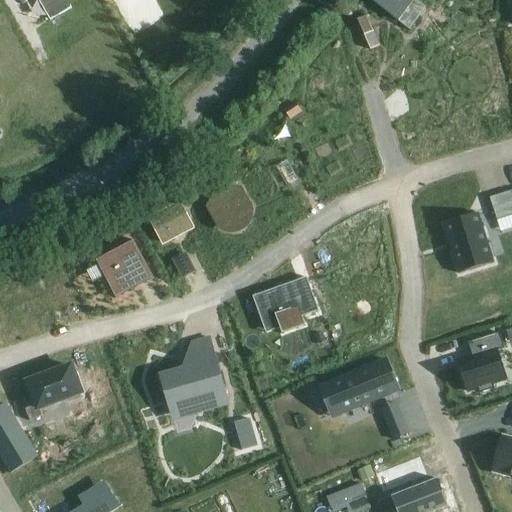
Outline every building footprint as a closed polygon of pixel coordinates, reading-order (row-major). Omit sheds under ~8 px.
[(42,0),(14,0),(22,12),(43,0),(42,0)] [(373,0),(372,2),(398,22),(415,1),(414,0),(373,0)] [(367,17),(357,21),(364,36),(373,32),(367,17)] [(76,35),(61,75),(73,82),(68,97),(95,111),(110,71),(88,60),(94,44),(76,35)] [(209,204),(207,208),(208,209),(218,227),(240,228),(252,209),(241,189),(221,189),(219,189),(218,191),(215,195),(210,203),(209,204)] [(511,191),(489,199),(497,221),(511,216),(511,191)] [(180,205),(151,220),(164,244),(192,229),(180,205)] [(478,214),(444,225),(459,275),(494,264),(478,214)] [(134,240),(94,261),(115,300),(154,279),(134,240)] [(307,278),(253,297),(261,321),(276,317),(280,329),(282,335),(306,327),(303,318),(319,312),(307,278)] [(50,279),(16,292),(27,319),(60,306),(50,279)] [(472,358),(458,362),(468,392),(478,389),(480,394),(495,390),(493,384),(506,380),(497,352),(505,349),(500,334),(468,344),(472,358)] [(184,369),(160,375),(166,398),(170,411),(177,409),(207,400),(225,395),(222,384),(209,338),(192,343),(198,365),(184,369)] [(331,384),(332,387),(343,413),(367,404),(393,393),(399,391),(387,361),(382,363),(355,374),(342,379),(331,384)] [(32,395),(20,399),(29,421),(41,417),(39,409),(81,393),(71,366),(27,383),(32,395)] [(6,403),(0,407),(0,456),(10,473),(38,456),(6,403)] [(394,406),(381,411),(389,429),(402,424),(401,421),(396,410),(394,406)] [(511,440),(503,438),(494,472),(511,477),(511,440)] [(391,496),(397,511),(427,511),(447,505),(436,477),(392,494),(390,495),(391,496)] [(379,478),(368,482),(372,493),(383,488),(379,478)] [(361,484),(327,498),(332,509),(345,504),(365,495),(361,484)]
